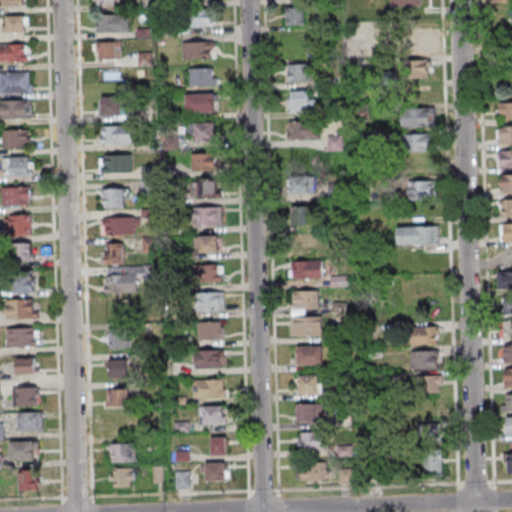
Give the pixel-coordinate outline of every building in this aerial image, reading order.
[(286,25),(304,25),(304,7),(286,7),(286,25)] [(188,9),(188,27),(215,27),(215,9),(188,9)] [(129,14),(97,14),(97,32),(129,32),(129,14)] [(6,32),(28,32),(28,15),(6,15),(6,32)] [(511,16),(501,16),(501,39),(511,38),(511,16)] [(431,53),(430,36),(407,37),(407,54),(431,53)] [(122,59),(122,41),(95,41),(95,49),(97,49),(97,59),(122,59)] [(182,59),(215,59),(215,41),(182,41),(182,59)] [(312,42),(289,42),(289,58),(312,58),(312,42)] [(0,43),(27,43),(27,62),(0,62),(0,43)] [(407,60),(407,80),(429,80),(429,60),(407,60)] [(287,81),(308,81),(308,63),(287,63),(287,81)] [(216,67),(188,67),(188,85),(216,85),(216,67)] [(0,72),(30,71),(30,90),(0,90),(0,72)] [(287,112),(315,112),(315,90),(287,90),(287,112)] [(218,93),(186,93),(186,112),(218,112),(218,93)] [(102,115),(122,115),(122,96),(102,96),(102,115)] [(1,99),(30,99),(31,117),(1,118),(1,99)] [(511,119),(511,102),(501,103),(501,119),(511,119)] [(431,108),(403,108),(403,127),(431,127),(431,108)] [(320,120),(288,120),(288,139),(320,139),(320,120)] [(216,141),(215,122),(192,122),(192,141),(216,141)] [(101,142),(132,142),(132,125),(101,125),(101,142)] [(501,145),(511,145),(511,126),(501,126),(501,145)] [(3,130),(33,129),(33,147),(3,148),(3,130)] [(432,151),(432,134),(404,134),(404,151),(432,151)] [(511,167),(511,149),(501,150),(501,167),(511,167)] [(218,169),(218,153),(191,153),(191,169),(218,169)] [(100,171),(133,171),(133,154),(100,154),(100,171)] [(3,157),(33,156),(33,175),(4,175),(3,157)] [(311,171),(288,171),(288,195),(311,195),(311,171)] [(511,174),(501,174),(501,192),(511,192),(511,174)] [(196,196),(224,196),(224,179),(196,179),(196,196)] [(437,180),(407,180),(407,199),(437,199),(437,180)] [(2,186),(31,186),(32,204),(2,205),(2,186)] [(130,188),(104,188),(104,207),(130,207),(130,188)] [(511,198),(503,198),(503,216),(511,215),(511,198)] [(222,207),(196,207),(196,225),(222,225),(222,207)] [(293,208),(293,226),(317,226),(317,208),(293,208)] [(10,234),(31,234),(31,215),(10,215),(10,234)] [(102,235),(139,235),(139,216),(102,216),(102,235)] [(511,240),(511,222),(501,222),(501,241),(511,240)] [(397,226),(397,244),(439,244),(439,226),(397,226)] [(220,252),(220,235),(196,235),(196,252),(220,252)] [(298,237),(298,252),(317,252),(317,237),(298,237)] [(12,243),(12,260),(32,260),(32,243),(12,243)] [(105,243),(105,262),(125,262),(125,243),(105,243)] [(323,280),(323,262),(292,262),(292,280),(323,280)] [(223,282),(223,264),(200,264),(200,282),(223,282)] [(106,265),(106,292),(138,292),(138,279),(153,279),(153,265),(106,265)] [(511,270),(498,270),(498,289),(511,289),(511,270)] [(11,271),(11,292),(34,292),(34,271),(11,271)] [(225,310),(225,291),(202,291),(202,310),(225,310)] [(320,291),(296,291),(296,309),(320,309),(320,291)] [(6,299),(36,299),(36,317),(7,318),(6,299)] [(291,318),(318,317),(319,335),(292,335),(291,318)] [(198,321),(225,320),(225,338),(198,339),(198,321)] [(438,326),(413,326),(413,344),(438,344),(438,326)] [(7,328),(36,327),(37,345),(7,346),(7,328)] [(108,348),(129,348),(129,329),(108,329),(108,348)] [(299,346),(325,345),(326,363),(299,364),(299,346)] [(194,350),(221,349),(222,367),(195,368),(194,350)] [(413,350),(413,369),(438,369),(438,350),(413,350)] [(17,373),(37,373),(37,357),(17,357),(17,373)] [(129,377),(129,358),(110,358),(110,377),(129,377)] [(325,374),(299,374),(299,393),(325,393),(325,374)] [(443,392),(443,375),(415,375),(415,392),(443,392)] [(193,379),(220,378),(221,396),(194,397),(193,379)] [(13,387),(40,386),(41,404),(14,405),(13,387)] [(107,406),(132,406),(132,389),(107,389),(107,406)] [(298,403),(325,402),(325,420),(298,421),(298,403)] [(199,405),(226,405),(227,422),(200,423),(199,405)] [(19,412),(46,411),(47,429),(20,430),(19,412)] [(393,413),(370,413),(370,439),(393,439),(393,413)] [(415,439),(440,439),(440,424),(415,424),(415,439)] [(299,431),(299,450),(325,450),(325,431),(299,431)] [(228,455),(228,436),(211,437),(212,455),(228,455)] [(10,441),(10,460),(38,460),(38,441),(10,441)] [(135,443),(113,443),(113,460),(135,460),(135,443)] [(424,452),(424,474),(445,474),(445,452),(424,452)] [(205,480),(229,480),(229,462),(205,462),(205,480)] [(300,479),(331,479),(331,462),(300,462),(300,479)] [(133,485),(133,468),(111,468),(111,485),(133,485)] [(176,488),(191,488),(191,470),(176,470),(176,488)] [(16,472),(16,491),(37,491),(37,472),(16,472)]
